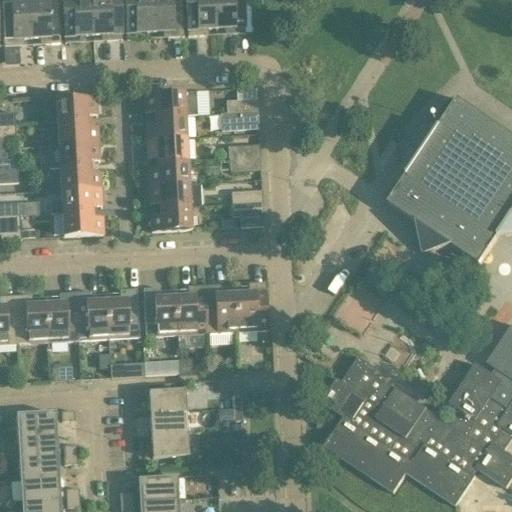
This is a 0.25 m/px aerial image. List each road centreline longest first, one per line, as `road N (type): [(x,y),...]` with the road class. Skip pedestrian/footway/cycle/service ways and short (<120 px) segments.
road 1 (residential): [(0,81),(254,67),(272,82),(278,252)]
road 2 (residential): [(278,252),(0,266)]
road 3 (residential): [(294,511),(278,252)]
road 4 (residential): [(0,404),(96,398),(99,496)]
